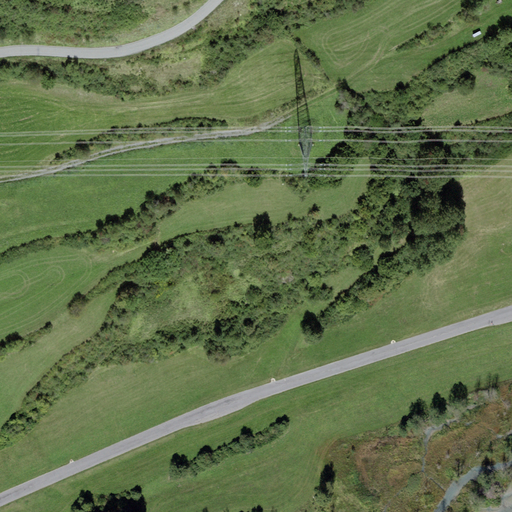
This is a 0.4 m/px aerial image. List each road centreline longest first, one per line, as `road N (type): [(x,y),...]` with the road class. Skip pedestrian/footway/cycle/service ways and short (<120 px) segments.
road 1 (unclassified): [(0,501),(239,403),(511,318)]
road 2 (unclassified): [(215,0),(146,44),(85,53),(0,51)]
